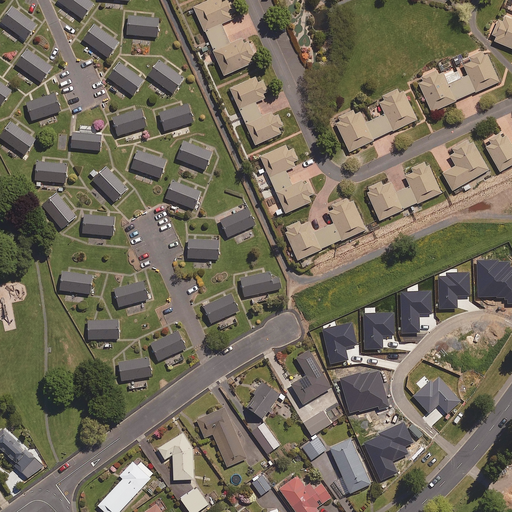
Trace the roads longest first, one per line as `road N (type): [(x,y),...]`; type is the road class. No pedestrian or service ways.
road 1 (residential): [(250,0),(321,159),(339,174),(362,173),(511,104)]
road 2 (residential): [(511,324),(487,315),(449,324),(397,379),(404,406),(463,460)]
road 3 (residential): [(211,372),(43,500)]
road 4 (residential): [(147,220),(211,372)]
